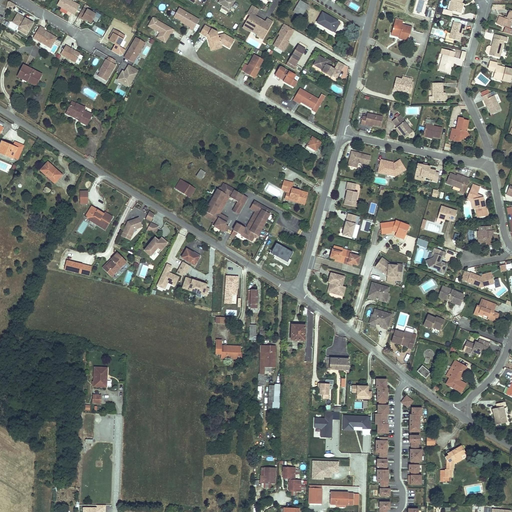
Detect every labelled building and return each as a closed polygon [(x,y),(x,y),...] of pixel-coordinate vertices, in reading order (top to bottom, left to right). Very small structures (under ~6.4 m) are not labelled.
[(14,9),(17,3),(11,0),(8,0),(7,5),(14,9)] [(80,6),(70,0),(60,0),(58,5),(75,15),(80,6)] [(215,0),(223,4),(231,9),(236,0),(215,0)] [(310,4),(303,0),(300,0),(294,10),(303,14),(310,4)] [(453,0),(451,8),(461,11),(462,6),(462,4),(460,3),(461,0),(460,0),(453,0)] [(251,15),(246,25),(250,28),(251,27),(260,32),(259,33),(265,36),(273,22),(268,19),(266,22),(256,16),(260,9),(253,5),(249,12),(252,14),(251,15)] [(178,17),(183,8),(180,6),(174,15),(178,17)] [(91,22),(96,14),(87,9),(84,7),(78,16),(82,18),(83,17),(91,22)] [(193,29),(200,18),(183,8),(178,17),(182,19),(184,21),(183,22),(190,26),(190,27),(193,29)] [(495,22),(509,28),(511,21),(511,10),(510,9),(506,16),(505,16),(504,17),(499,15),(495,22)] [(340,21),(324,11),(318,21),(334,31),(340,21)] [(27,32),(34,22),(26,17),(18,13),(14,20),(22,25),(20,28),(27,32)] [(174,28),(157,18),(152,26),(161,31),(158,36),(166,41),(170,33),(169,32),(170,31),(171,31),(172,32),(174,28)] [(398,30),(401,21),(394,19),(392,28),(398,30)] [(465,23),(453,19),(451,30),(449,36),(453,37),(459,38),(460,34),(460,31),(462,26),(464,27),(465,23)] [(336,32),(342,22),(340,21),(334,31),(336,32)] [(412,24),(401,21),(398,30),(400,31),(399,34),(409,36),(412,24)] [(218,35),(218,31),(206,24),(201,32),(208,36),(209,34),(210,35),(211,38),(208,38),(210,44),(214,43),(214,46),(223,44),(229,47),(232,43),(230,41),(232,38),(224,33),(218,35)] [(291,38),(295,30),(285,24),(279,33),(281,34),(275,45),(282,50),(285,45),(288,46),(290,42),(288,41),(291,38)] [(58,36),(53,33),(52,34),(51,33),(51,32),(45,29),(46,27),(41,25),(34,36),(52,47),(58,36)] [(246,25),(244,27),(251,32),(252,31),(256,33),(255,34),(263,39),(265,36),(259,33),(260,32),(251,27),(250,28),(246,25)] [(120,45),(126,34),(115,28),(112,32),(114,32),(112,36),(110,39),(116,43),(112,49),(120,54),(124,53),(126,49),(120,45)] [(488,53),(498,56),(503,40),(505,41),(506,37),(494,33),(491,45),(488,53)] [(136,58),(146,41),(137,36),(127,53),(136,58)] [(296,65),(306,49),(298,44),(287,64),(296,69),(297,66),(296,65)] [(80,53),(65,45),(60,53),(75,62),(80,53)] [(443,54),(438,70),(449,73),(451,66),(452,61),(453,61),(454,58),(453,57),(453,56),(455,52),(441,49),(440,52),(440,54),(443,54)] [(457,50),(456,56),(458,57),(456,65),(463,66),(465,51),(457,50)] [(136,58),(127,53),(125,56),(134,61),(136,58)] [(257,74),(261,67),(260,67),(264,59),(255,53),(248,66),(245,64),(242,70),(245,71),(249,73),(250,71),(257,74)] [(107,80),(117,63),(114,62),(116,59),(110,55),(108,58),(107,58),(101,69),(102,69),(101,71),(99,74),(107,80)] [(320,55),(315,64),(324,70),(323,71),(332,77),(333,75),(338,78),(346,65),(340,62),(335,69),(330,66),(333,61),(328,59),(328,60),(320,55)] [(511,69),(496,65),(497,63),(490,61),(488,67),(495,69),(495,71),(494,74),(496,77),(502,79),(502,80),(510,82),(511,74),(511,69)] [(129,85),(139,69),(130,63),(125,72),(123,70),(118,79),(129,85)] [(43,76),(24,66),(18,77),(27,82),(28,80),(38,85),(43,76)] [(296,75),(281,66),(279,67),(274,74),(283,80),(290,85),(293,79),(296,75)] [(396,77),(393,89),(411,94),(415,82),(411,81),(412,79),(403,76),(402,79),(396,77)] [(433,83),(433,96),(429,96),(429,101),(446,101),(446,95),(443,95),(443,93),(443,83),(433,83)] [(296,84),(290,95),(295,98),(295,97),(310,106),(313,101),(316,102),(322,92),(319,90),(316,95),(296,84)] [(498,104),(495,97),(494,95),(491,97),(490,94),(488,90),(481,93),(485,101),(486,100),(489,107),(492,114),(501,111),(498,104)] [(71,110),(70,114),(78,117),(78,119),(87,123),(92,112),(83,108),(84,105),(77,101),(75,104),(70,102),(68,108),(71,110)] [(372,122),(379,124),(382,115),(366,111),(365,114),(361,114),(359,122),(364,123),(365,120),(372,122)] [(413,130),(399,115),(392,120),(397,126),(395,128),(399,133),(401,131),(403,134),(406,137),(413,130)] [(450,128),(448,139),(452,140),(453,136),(457,137),(457,135),(462,136),(463,138),(467,135),(465,131),(463,131),(464,127),(465,128),(467,121),(461,119),(461,118),(456,117),(454,129),(450,128)] [(433,136),(439,137),(442,128),(426,124),(423,136),(428,138),(428,136),(429,135),(433,136)] [(322,142),(313,136),(306,148),(313,152),(318,145),(319,146),(322,142)] [(14,146),(3,141),(0,146),(0,151),(4,153),(5,152),(8,154),(8,155),(13,158),(14,157),(18,148),(14,146)] [(15,142),(14,146),(18,148),(14,157),(17,159),(24,146),(15,142)] [(369,163),(371,155),(360,153),(360,155),(355,154),(356,152),(351,151),(348,165),(357,166),(358,161),(369,163)] [(381,159),(378,172),(395,176),(406,170),(401,160),(394,163),(394,162),(381,159)] [(59,171),(49,162),(41,170),(55,182),(61,176),(58,173),(59,171)] [(436,182),(438,175),(434,174),(435,171),(429,169),(429,167),(426,166),(425,166),(425,167),(422,166),(423,165),(422,165),(416,164),(414,175),(424,177),(427,177),(426,178),(431,179),(431,180),(436,182)] [(208,168),(202,165),(198,172),(203,176),(208,168)] [(459,187),(458,192),(462,193),(468,178),(461,176),(460,177),(455,175),(448,173),(445,182),(459,187)] [(185,181),(180,178),(176,185),(191,195),(196,185),(186,179),(185,181)] [(309,191),(293,187),(295,182),(289,180),(285,179),(283,189),(287,190),(292,191),(290,197),(301,199),(301,201),(306,202),(309,191)] [(354,192),(355,184),(347,182),(346,190),(347,190),(344,204),(353,206),(354,202),(355,202),(357,192),(354,192)] [(243,193),(224,183),(222,187),(220,186),(204,214),(215,221),(213,224),(223,229),(223,228),(226,230),(229,225),(226,223),(229,218),(220,213),(230,196),(239,201),(243,193)] [(475,216),(487,214),(485,205),(484,206),(483,200),(482,201),(481,197),(476,195),(479,187),(472,185),(467,197),(472,199),(474,208),(475,216)] [(239,213),(248,197),(243,193),(239,201),(233,210),(239,213)] [(256,211),(260,204),(255,200),(251,208),(256,211)] [(272,210),(260,204),(256,211),(247,227),(238,222),(231,234),(235,237),(238,232),(252,240),(255,236),(257,237),(272,210)] [(457,210),(441,206),(437,222),(441,223),(441,220),(445,221),(446,218),(454,220),(457,210)] [(97,225),(104,230),(112,218),(104,213),(104,214),(102,213),(101,216),(98,214),(100,212),(91,207),(84,218),(90,221),(91,220),(98,223),(97,225)] [(149,211),(146,218),(151,221),(154,214),(149,211)] [(348,213),(343,235),(352,237),(355,224),(354,224),(356,216),(348,213)] [(142,227),(139,218),(127,222),(123,233),(132,237),(135,230),(142,227)] [(407,225),(394,220),(393,221),(379,222),(380,233),(390,232),(391,230),(395,231),(394,233),(401,235),(403,229),(405,229),(407,225)] [(155,234),(158,227),(150,223),(147,230),(155,234)] [(489,225),(477,225),(477,229),(476,229),(477,238),(482,237),(482,241),(484,241),(484,245),(489,244),(488,237),(490,237),(489,230),(489,225)] [(401,235),(394,233),(393,236),(401,239),(405,229),(403,229),(401,235)] [(159,253),(166,245),(162,242),(160,245),(158,243),(159,243),(159,242),(159,241),(155,238),(151,243),(151,244),(148,247),(147,247),(144,251),(151,257),(156,250),(159,253)] [(419,238),(416,245),(426,248),(428,242),(419,238)] [(293,252),(277,243),(271,253),(276,255),(274,258),(288,266),(291,260),(290,259),(293,252)] [(445,251),(433,247),(431,252),(433,253),(432,257),(429,257),(425,259),(427,265),(433,263),(436,270),(441,272),(445,263),(443,262),(440,261),(439,259),(440,255),(443,256),(445,251)] [(333,248),(330,257),(337,258),(340,259),(340,257),(349,260),(348,262),(351,262),(357,264),(360,256),(351,253),(351,251),(342,248),(342,251),(333,248)] [(198,258),(185,251),(181,259),(193,266),(198,258)] [(120,270),(127,262),(118,254),(111,260),(112,261),(107,267),(114,275),(115,275),(117,273),(120,270)] [(92,266),(67,260),(64,270),(89,276),(92,266)] [(114,275),(107,267),(112,261),(111,260),(103,269),(112,278),(115,275),(114,275)] [(397,272),(397,264),(387,264),(383,260),(380,264),(377,262),(374,265),(384,272),(385,271),(387,272),(387,273),(387,283),(394,284),(395,280),(401,281),(402,272),(397,272)] [(182,262),(178,269),(176,272),(182,276),(184,272),(186,274),(190,266),(182,262)] [(179,276),(170,272),(172,266),(167,263),(157,287),(163,289),(165,290),(168,283),(175,286),(179,276)] [(467,282),(470,273),(465,271),(462,280),(467,282)] [(341,286),(344,276),(330,273),(328,282),(329,283),(330,283),(330,285),(329,285),(327,291),(339,295),(341,286)] [(492,275),(482,277),(470,273),(467,282),(483,288),(494,285),(493,280),(492,275)] [(239,276),(226,275),(224,303),(232,304),(233,295),(237,295),(239,276)] [(209,289),(206,288),(207,284),(185,277),(182,287),(203,295),(206,296),(209,289)] [(384,298),(386,291),(388,285),(371,281),(367,296),(373,297),(374,296),(375,296),(376,294),(378,295),(378,297),(384,298)] [(445,291),(447,287),(443,286),(441,290),(438,297),(451,302),(451,301),(441,297),(444,291),(445,291)] [(460,306),(464,295),(456,292),(456,291),(447,287),(445,291),(444,291),(441,297),(451,301),(451,302),(450,303),(460,306)] [(258,290),(251,290),(248,290),(248,307),(250,307),(250,308),(258,308),(258,290)] [(386,299),(388,291),(386,291),(384,298),(378,297),(378,298),(385,300),(386,299)] [(494,312),(496,305),(488,302),(487,304),(481,302),(479,306),(476,306),(473,314),(478,316),(478,314),(483,316),(483,315),(488,317),(487,318),(493,320),(495,315),(493,315),(494,312)] [(373,307),(372,313),(369,320),(375,322),(376,322),(376,320),(379,321),(378,323),(380,323),(379,325),(386,327),(390,313),(373,307)] [(429,315),(425,325),(433,328),(433,327),(433,325),(442,329),(445,320),(437,317),(437,318),(429,315)] [(300,326),(291,326),(290,341),(305,342),(305,328),(300,328),(300,326)] [(396,330),(393,341),(402,344),(402,343),(410,345),(411,339),(412,337),(416,339),(417,334),(413,333),(405,330),(405,333),(396,330)] [(474,343),(467,341),(463,350),(471,353),(472,351),(480,354),(482,348),(483,345),(488,346),(489,343),(479,339),(478,342),(475,341),(474,343)] [(221,341),(215,341),(214,354),(221,354),(221,358),(232,358),(233,356),(240,356),(240,346),(230,346),(230,347),(221,347),(221,346),(221,341)] [(258,378),(264,378),(264,372),(271,372),(271,368),(275,368),(276,347),(261,346),(260,373),(258,373),(258,378)] [(425,359),(424,363),(428,364),(429,360),(431,359),(432,358),(433,358),(434,357),(434,356),(435,354),(435,353),(434,351),(433,349),(431,348),(430,347),(428,347),(427,347),(426,348),(425,349),(424,350),(423,351),(422,353),(423,354),(423,356),(424,358),(425,359)] [(453,364),(444,379),(460,388),(464,380),(457,376),(456,375),(457,373),(459,373),(464,364),(453,358),(451,363),(453,364)] [(331,371),(349,371),(349,362),(343,362),(342,360),(331,360),(331,359),(326,359),(326,372),(331,372),(331,371)] [(431,373),(422,366),(417,372),(426,379),(431,373)] [(107,387),(108,369),(96,369),(95,388),(107,387)] [(266,387),(266,378),(264,378),(258,378),(258,387),(259,387),(265,387),(266,387)] [(330,389),(330,385),(333,385),(333,380),(325,380),(325,384),(320,384),(318,384),(318,389),(320,389),(320,394),(323,395),(323,399),(329,399),(329,395),(330,395),(330,389)] [(388,403),(389,389),(387,389),(387,380),(377,380),(377,389),(378,389),(378,402),(380,402),(380,406),(379,406),(379,411),(381,411),(381,415),(379,415),(379,420),(376,420),(376,426),(379,426),(381,426),(381,430),(378,430),(378,434),(389,434),(389,425),(386,425),(386,416),(389,416),(390,406),(387,406),(387,402),(388,403)] [(279,409),(280,384),(274,384),(274,386),(270,385),(268,408),(279,409)] [(352,393),(357,393),(357,399),(371,399),(372,391),(369,391),(369,386),(352,385),(352,393)] [(95,394),(93,394),(93,404),(101,404),(102,394),(99,394),(99,391),(95,391),(95,394)] [(414,401),(406,395),(400,403),(408,409),(414,401)] [(494,414),(497,425),(507,423),(503,407),(505,407),(504,402),(496,404),(497,408),(493,410),(494,412),(495,412),(495,414),(494,414)] [(315,427),(321,428),(321,437),(331,438),(332,412),(325,411),(325,418),(315,418),(315,427)] [(411,415),(408,414),(408,432),(420,432),(420,415),(411,415)] [(371,430),(371,421),(368,421),(368,416),(344,415),(343,419),(343,426),(343,430),(354,430),(354,427),(363,427),(363,430),(371,430)] [(455,461),(468,453),(462,445),(448,454),(449,456),(446,458),(448,460),(448,472),(442,473),(442,478),(445,478),(445,479),(450,479),(453,479),(453,472),(455,472),(455,461)] [(409,449),(409,461),(410,461),(419,461),(421,461),(421,449),(419,449),(410,449),(409,449)] [(323,477),(332,477),(333,473),(339,473),(339,462),(312,461),(312,479),(323,479),(323,477)] [(295,480),(295,469),(284,469),(284,474),(284,477),(283,480),(290,480),(295,480)] [(276,485),(276,470),(266,470),(266,478),(262,478),(262,485),(276,485)] [(410,475),(410,476),(408,476),(408,484),(410,484),(421,484),(421,475),(418,475),(410,475)] [(301,493),(301,482),(295,482),(290,482),(289,492),(301,493)] [(309,488),(308,504),(322,504),(322,489),(309,488)] [(349,492),(331,491),(330,505),(336,505),(347,505),(348,505),(349,493),(349,492)]
